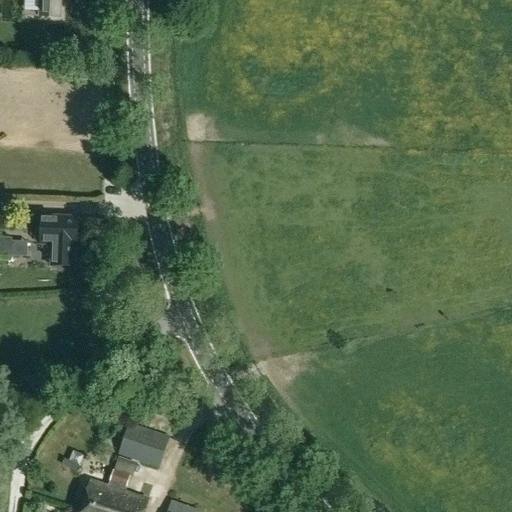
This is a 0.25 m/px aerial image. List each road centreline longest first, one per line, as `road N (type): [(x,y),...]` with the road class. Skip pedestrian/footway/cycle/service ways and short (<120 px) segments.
road 1 (tertiary): [(323,511),(230,398),(185,315),(151,188),(137,0)]
road 2 (track): [(185,315),(117,352),(43,428)]
